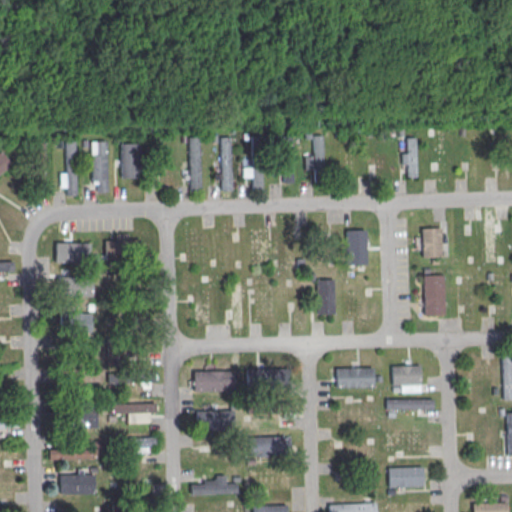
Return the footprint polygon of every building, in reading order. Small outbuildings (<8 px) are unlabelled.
[(436,128),(436,182),(446,182),(446,128),(436,128)] [(323,170),(323,134),(310,134),(310,155),(304,155),(304,170),(323,170)] [(291,135),(279,135),(279,182),(291,182),(291,135)] [(199,136),(188,136),(188,189),(199,189),(199,136)] [(221,190),(230,190),(230,136),(219,136),(219,180),(221,180),(221,190)] [(405,136),(405,178),(415,178),(415,136),(405,136)] [(167,188),(167,138),(157,138),(157,188),(167,188)] [(64,173),(59,173),(60,186),(65,186),(65,195),(75,194),(74,140),(64,140),(64,173)] [(106,140),(90,140),(90,183),(95,183),(95,191),(106,191),(106,140)] [(43,141),(33,141),(33,185),(43,185),(43,141)] [(119,178),(137,178),(137,142),(119,142),(119,178)] [(0,172),(10,164),(0,150),(0,172)] [(251,189),(261,189),(261,158),(251,158),(251,165),(242,165),(242,176),(251,176),(251,189)] [(483,261),(495,261),(495,215),(483,215),(483,261)] [(421,226),(421,258),(441,257),(441,226),(421,226)] [(268,227),(249,227),(249,265),(268,265),(268,227)] [(345,229),(345,265),(364,265),(364,229),(345,229)] [(134,239),(103,239),(103,259),(134,259),(134,239)] [(55,241),(55,259),(90,259),(90,241),(55,241)] [(0,270),(12,271),(12,261),(0,260),(0,270)] [(442,273),(422,273),(422,294),(417,294),(417,305),(423,305),(423,315),(442,315),(442,273)] [(474,321),(474,274),(463,274),(463,321),(474,321)] [(332,278),(315,278),(315,313),(332,313),(332,278)] [(92,295),(92,279),(63,279),(63,295),(92,295)] [(241,280),(230,280),(230,326),(241,326),(241,280)] [(209,323),(209,281),(192,281),(192,323),(209,323)] [(90,330),(90,313),(67,313),(67,330),(90,330)] [(135,343),(106,343),(106,357),(135,357),(135,343)] [(511,371),(511,353),(500,354),(500,398),(511,398),(511,371)] [(0,365),(13,365),(13,356),(0,356),(0,365)] [(390,364),(390,391),(420,391),(420,364),(390,364)] [(334,366),(334,387),(373,387),(373,366),(334,366)] [(288,368),(247,368),(247,385),(288,385),(288,368)] [(192,390),(232,390),(232,370),(192,370),(192,390)] [(107,371),(107,382),(155,382),(155,371),(107,371)] [(433,398),(384,398),(384,409),(433,409),(433,398)] [(293,399),(249,399),(249,415),(293,415),(293,399)] [(126,422),(148,422),(148,412),(155,412),(155,402),(108,402),(108,413),(126,413),(126,422)] [(96,407),(73,407),(73,427),(96,427),(96,407)] [(195,409),(195,426),(233,426),(233,409),(195,409)] [(0,428),(14,428),(14,419),(0,418),(0,428)] [(422,451),(422,430),(384,430),(384,451),(422,451)] [(247,435),(247,455),(282,455),(282,435),(247,435)] [(148,452),(148,446),(156,446),(156,436),(123,436),(123,452),(148,452)] [(326,456),(373,456),(373,445),(326,445),(326,456)] [(96,448),(47,448),(47,458),(96,458),(96,448)] [(0,449),(0,459),(16,459),(16,450),(0,449)] [(188,450),(188,459),(223,460),(223,450),(188,450)] [(424,486),(424,466),(386,466),(386,486),(424,486)] [(110,469),(110,479),(155,478),(155,468),(110,469)] [(58,470),(58,492),(93,492),(93,470),(58,470)] [(225,479),(189,479),(189,493),(238,493),(238,483),(225,483),(225,479)] [(471,511),(505,511),(506,501),(471,501),(471,511)] [(374,511),(375,502),(328,502),(327,511),(374,511)]
